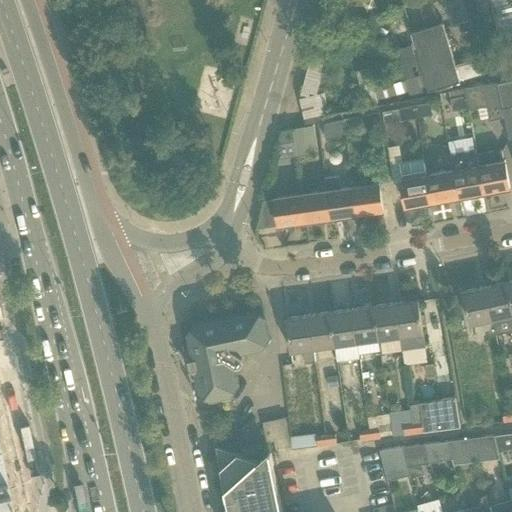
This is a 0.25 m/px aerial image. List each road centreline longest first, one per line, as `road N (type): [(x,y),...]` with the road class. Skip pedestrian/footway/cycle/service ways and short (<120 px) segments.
road 1 (primary): [(141,511),(75,241),(0,0)]
road 2 (primary): [(0,113),(92,511)]
road 3 (residential): [(511,235),(265,273),(236,261),(222,238)]
road 4 (tertiary): [(222,238),(241,205),(298,0)]
road 5 (tertiary): [(111,236),(29,0)]
road 6 (tertiary): [(3,292),(37,511)]
road 7 (tertiary): [(193,511),(150,312)]
